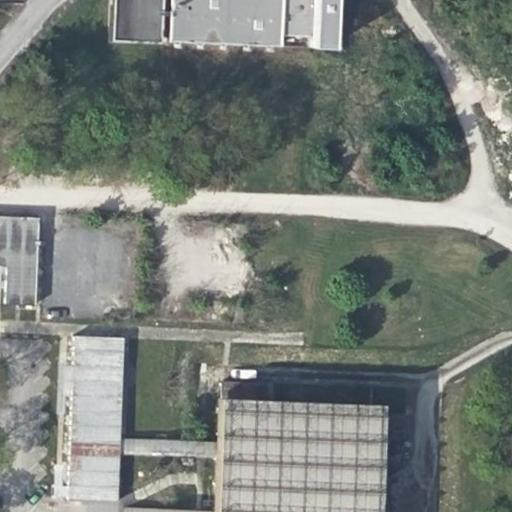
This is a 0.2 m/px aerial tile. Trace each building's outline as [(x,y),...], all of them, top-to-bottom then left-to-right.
[(162,6),(162,0),(112,0),(111,38),(161,40),(162,13),(169,13),(168,39),(279,44),(281,34),(310,35),(309,45),(334,46),(334,0),(169,0),(169,6),(162,6)] [(0,264),(4,265),(3,304),(35,303),(40,217),(0,214),(0,264)] [(122,337),(72,337),(69,505),(116,506),(119,442),(119,421),(122,337)] [(382,397),(218,392),(216,440),(216,458),(214,509),(213,511),(378,511),(383,418),(382,397)] [(153,421),(119,421),(119,442),(154,444),(154,456),(216,458),(216,440),(183,438),(183,407),(153,408),(153,421)]
